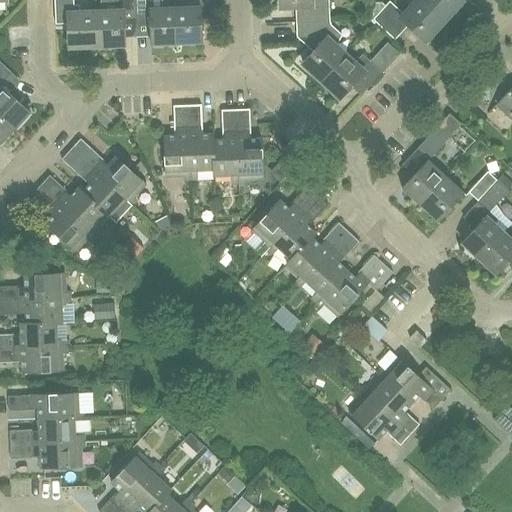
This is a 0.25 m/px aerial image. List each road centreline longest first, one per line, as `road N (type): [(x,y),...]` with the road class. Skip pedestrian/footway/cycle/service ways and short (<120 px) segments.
road 1 (residential): [(354,161),(433,78),(449,78),(484,55),(498,37),(497,0)]
road 2 (residential): [(511,311),(495,312),(381,213),(354,161)]
road 3 (residential): [(74,115),(124,86),(241,76)]
road 4 (residential): [(354,161),(267,76),(241,76)]
road 5 (residential): [(74,115),(40,75),(39,0)]
